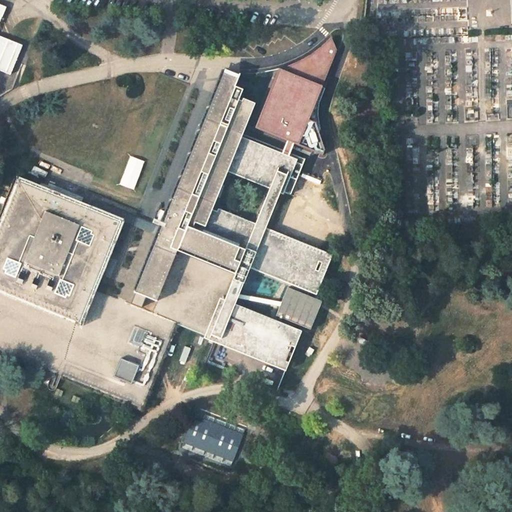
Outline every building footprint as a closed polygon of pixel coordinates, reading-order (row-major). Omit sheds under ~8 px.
[(0,21),(6,6),(0,3),(0,72),(11,76),(20,53),(23,45),(0,35),(0,21)] [(278,69),(254,126),(299,145),(337,50),(332,37),(304,59),(278,69)] [(229,76),(222,93),(234,99),(242,82),(229,76)] [(130,296),(123,293),(95,281),(100,267),(122,215),(17,171),(9,190),(0,212),(0,347),(139,405),(177,317),(284,364),(298,332),(236,304),(254,263),(314,289),(318,279),(321,280),(331,257),(269,230),(286,190),(293,193),(308,158),(248,131),(261,101),(245,94),(249,85),(242,82),(234,99),(222,93),(162,230),(160,229),(159,231),(130,296)] [(130,155),(145,160),(166,93),(151,88),(130,155)] [(195,429),(229,441),(235,423),(202,411),(195,429)]
